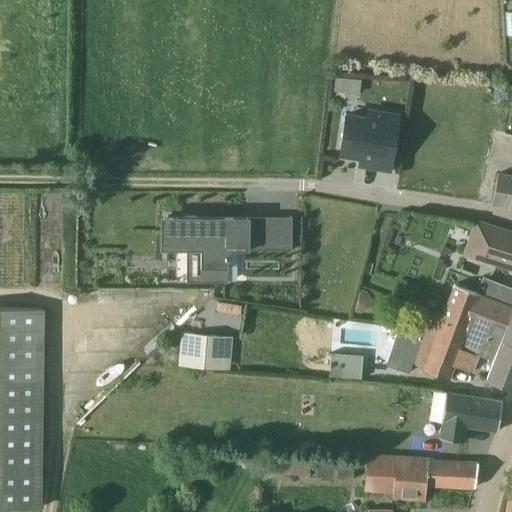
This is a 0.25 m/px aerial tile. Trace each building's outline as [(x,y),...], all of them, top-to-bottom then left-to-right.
[(348,79),(334,77),(332,90),(346,92),(348,79)] [(446,83),(423,114),(432,121),(411,149),(419,155),(463,96),(446,83)] [(338,154),(367,159),(365,167),(389,170),(397,115),(374,111),(373,119),(344,115),(338,154)] [(511,176),(497,173),(492,203),(509,206),(509,207),(511,207),(511,176)] [(192,211),(156,211),(156,243),(192,244),(192,276),(216,276),(216,243),(283,243),(283,210),(232,210),(232,216),(192,216),(192,211)] [(511,232),(476,222),(465,253),(511,267),(511,232)] [(494,301),(500,284),(483,277),(477,294),(479,295),(494,301)] [(511,389),(511,308),(494,301),(479,295),(477,294),(454,286),(441,319),(428,314),(411,358),(423,369),(447,378),(460,347),(494,360),(486,379),(511,389)] [(361,290),(355,311),(360,313),(369,309),(372,299),(367,291),(361,290)] [(42,310),(0,309),(0,507),(40,508),(42,310)] [(379,338),(414,343),(415,329),(381,324),(379,338)] [(179,366),(231,367),(232,334),(179,333),(179,366)] [(330,352),(329,376),(362,376),(362,352),(330,352)] [(498,431),(503,402),(435,390),(430,420),(443,422),(440,438),(464,442),(466,426),(498,431)] [(425,484),(474,487),(475,487),(478,463),(355,455),(353,489),(377,490),(376,503),(423,506),(425,484)] [(347,466),(310,464),(309,476),(310,476),(346,478),(347,466)]
